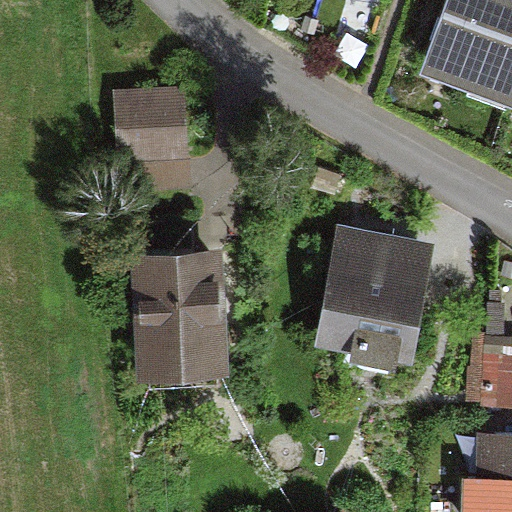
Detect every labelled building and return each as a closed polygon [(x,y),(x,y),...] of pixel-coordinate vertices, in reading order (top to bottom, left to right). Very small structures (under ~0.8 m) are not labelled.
[(511,0),(453,0),(427,72),(511,102),(511,0)] [(179,87),(113,90),(117,183),(183,180),(179,87)] [(424,253),(342,238),(323,338),(405,353),(424,253)] [(219,260),(136,263),(141,373),(224,370),(219,260)] [(511,407),(511,338),(473,338),(471,407),(511,407)] [(511,436),(479,435),(477,500),(511,500),(511,436)] [(511,511),(511,500),(477,500),(477,511),(511,511)]
